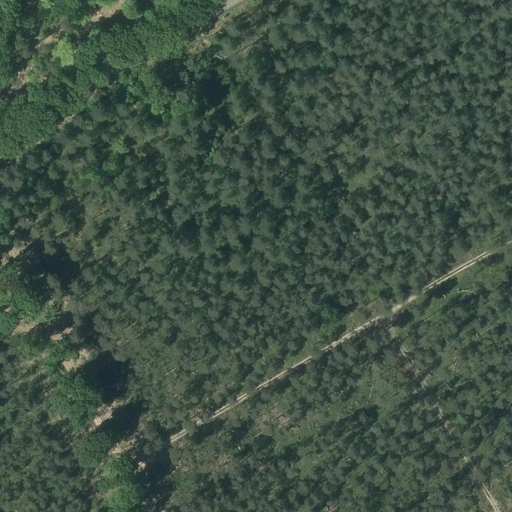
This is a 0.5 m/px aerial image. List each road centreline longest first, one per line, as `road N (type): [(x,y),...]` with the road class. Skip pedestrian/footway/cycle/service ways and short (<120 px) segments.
road 1 (track): [(511,244),(134,464)]
road 2 (track): [(0,220),(134,464)]
road 3 (tertiary): [(0,153),(95,77),(230,0)]
road 4 (track): [(380,321),(494,511)]
